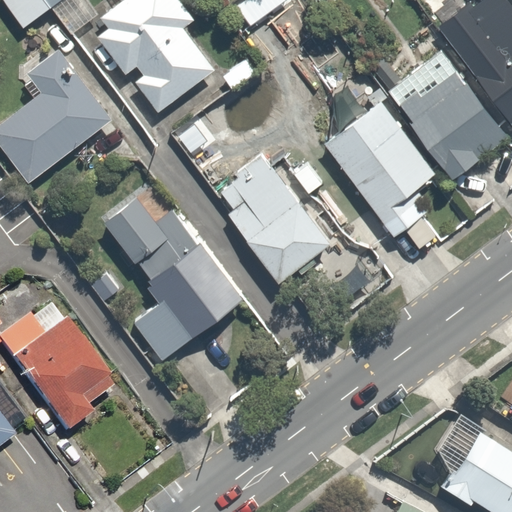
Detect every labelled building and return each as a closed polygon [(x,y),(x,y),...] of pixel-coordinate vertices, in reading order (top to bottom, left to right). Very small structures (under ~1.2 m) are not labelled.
[(53,9),(47,0),(3,0),(22,29),(53,9)] [(93,7),(88,0),(47,0),(53,9),(64,25),(93,7)] [(223,63),(177,0),(128,0),(106,16),(114,26),(100,37),(127,74),(138,66),(145,75),(137,80),(159,110),(223,63)] [(511,5),(508,0),(478,0),(453,19),(491,70),(479,78),(511,122),(511,5)] [(330,17),(293,45),(318,77),(355,49),(330,17)] [(418,26),(377,59),(406,93),(446,60),(418,26)] [(117,120),(65,48),(25,77),(40,97),(0,125),(0,133),(34,180),(117,120)] [(511,182),(511,142),(456,68),(403,108),(443,163),(463,148),(497,194),(511,182)] [(267,69),(233,94),(275,153),(310,128),(267,69)] [(321,107),(340,133),(327,143),(398,241),(434,214),(418,192),(441,175),(387,100),(368,113),(349,87),(321,107)] [(330,240),(267,155),(221,189),(236,209),(226,216),(275,281),(330,240)] [(245,302),(174,208),(163,216),(144,190),(109,217),(165,293),(132,318),(165,362),(245,302)] [(0,350),(69,440),(94,420),(90,415),(118,394),(48,302),(8,333),(0,322),(0,350)] [(0,453),(17,439),(0,416),(0,453)] [(511,511),(511,453),(453,418),(430,458),(452,470),(439,492),(467,508),(472,501),(492,511),(511,511)] [(419,511),(399,501),(392,511),(419,511)]
